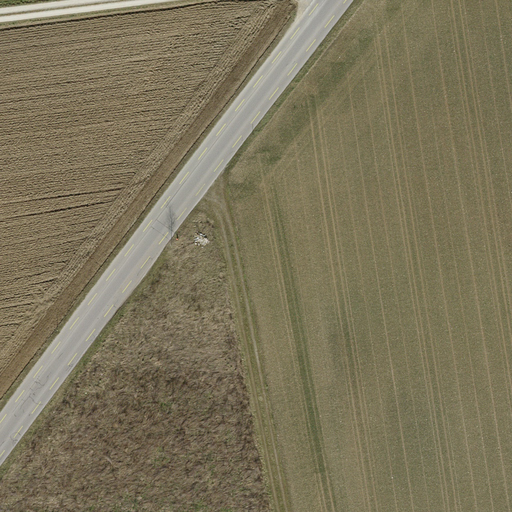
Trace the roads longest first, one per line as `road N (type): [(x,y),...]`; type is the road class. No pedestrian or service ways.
road 1 (tertiary): [(0,444),(335,0)]
road 2 (track): [(192,182),(226,217),(281,511)]
road 3 (track): [(0,14),(122,0)]
